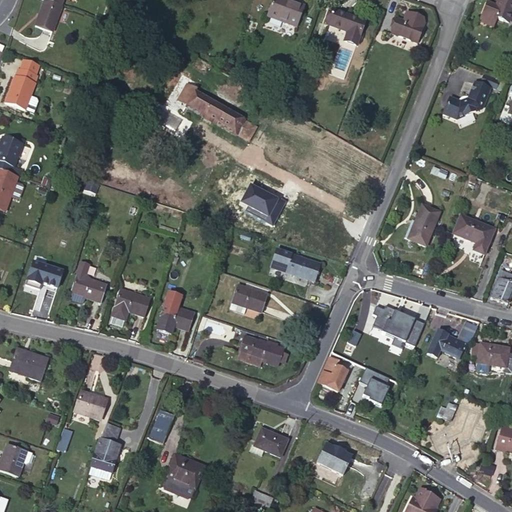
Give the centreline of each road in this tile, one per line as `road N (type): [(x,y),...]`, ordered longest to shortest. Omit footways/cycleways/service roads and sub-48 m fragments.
road 1 (residential): [(297,406),(0,319)]
road 2 (residential): [(456,4),(357,275)]
road 3 (residential): [(500,511),(399,449),(297,406)]
road 4 (residential): [(511,318),(357,275)]
road 5 (residential): [(357,275),(297,406)]
